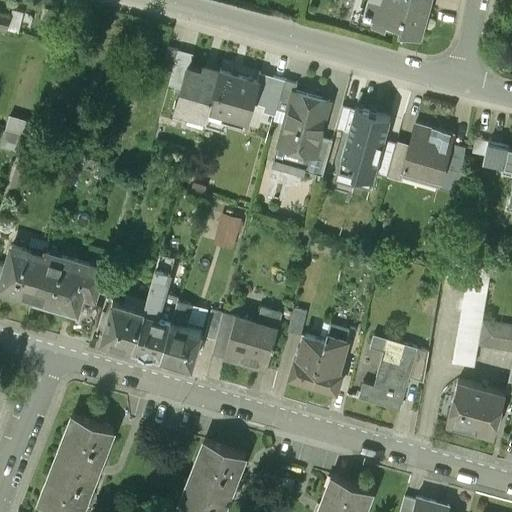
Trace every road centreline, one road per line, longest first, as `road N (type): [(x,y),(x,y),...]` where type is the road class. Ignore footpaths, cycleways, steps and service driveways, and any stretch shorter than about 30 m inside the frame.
road 1 (residential): [(511,483),(53,355)]
road 2 (residential): [(461,82),(162,0)]
road 3 (residential): [(53,355),(0,494)]
